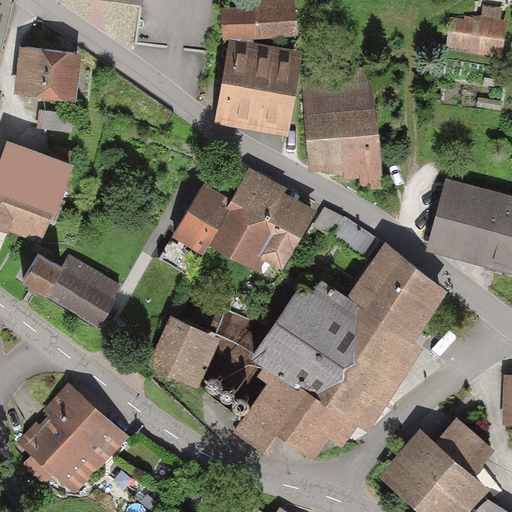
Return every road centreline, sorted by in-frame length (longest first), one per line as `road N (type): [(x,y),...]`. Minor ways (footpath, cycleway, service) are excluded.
road 1 (residential): [(511,321),(356,201),(219,131),(38,0)]
road 2 (tertiary): [(0,303),(145,418),(263,478),(362,511)]
